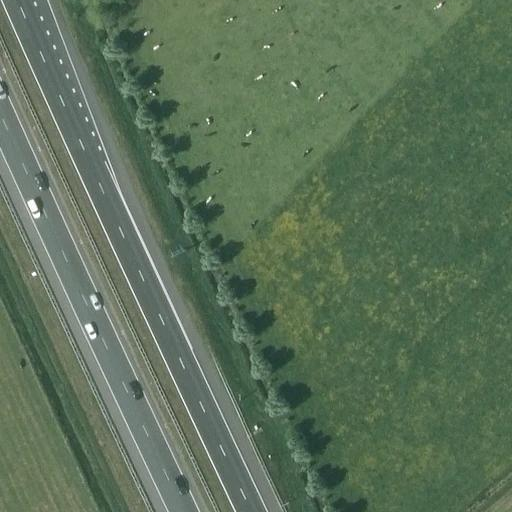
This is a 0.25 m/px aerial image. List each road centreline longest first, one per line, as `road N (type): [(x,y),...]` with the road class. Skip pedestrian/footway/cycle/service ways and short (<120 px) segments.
road 1 (motorway): [(250,511),(18,0)]
road 2 (motorway): [(0,114),(178,511)]
